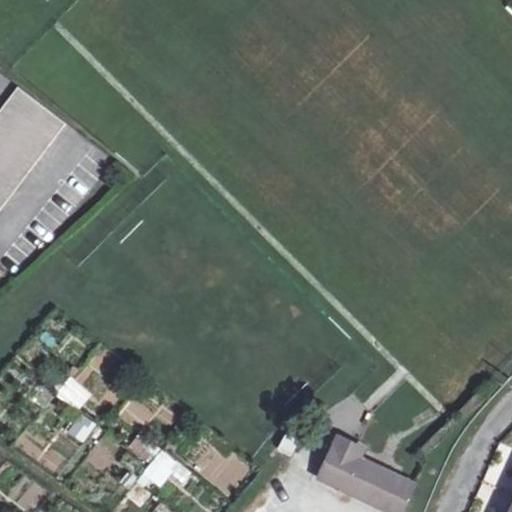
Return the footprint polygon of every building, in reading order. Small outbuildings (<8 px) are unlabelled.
[(0,195),(61,117),(12,81),(0,98),(0,195)] [(67,378),(58,400),(83,410),(91,389),(67,378)] [(73,420),(69,437),(89,441),(94,418),(68,413),(67,419),(73,420)] [(378,446),(346,432),(325,478),(397,511),(412,511),(428,481),(374,456),(378,446)] [(144,461),(156,449),(140,433),(128,445),(144,461)]
